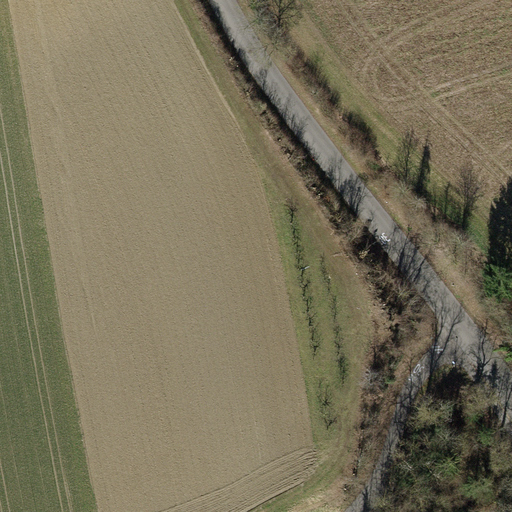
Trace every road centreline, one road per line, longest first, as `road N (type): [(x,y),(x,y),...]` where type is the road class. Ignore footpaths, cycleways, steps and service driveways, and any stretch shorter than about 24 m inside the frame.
road 1 (tertiary): [(220,0),(463,328)]
road 2 (residential): [(355,511),(378,478),(416,377),(463,328)]
